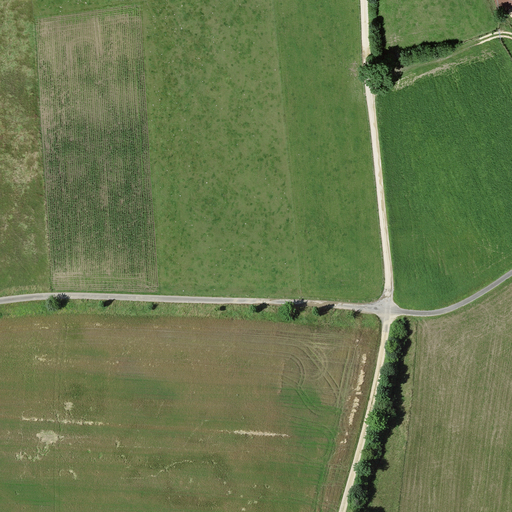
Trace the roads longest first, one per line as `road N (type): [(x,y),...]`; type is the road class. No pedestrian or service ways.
road 1 (track): [(511,273),(463,303),(426,313),(266,301),(0,299)]
road 2 (track): [(363,0),(386,261)]
road 3 (track): [(340,511),(388,311),(386,261)]
road 4 (track): [(369,83),(496,35),(511,38)]
